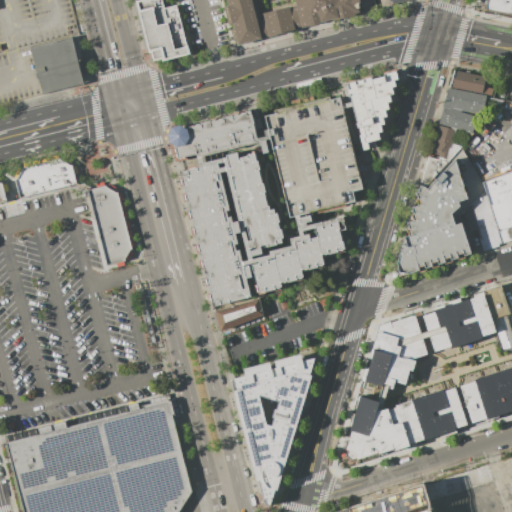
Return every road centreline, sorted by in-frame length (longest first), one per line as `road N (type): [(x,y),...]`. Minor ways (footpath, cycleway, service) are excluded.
road 1 (secondary): [(439,33),(356,310)]
road 2 (primary): [(238,487),(183,262)]
road 3 (primary): [(158,269),(215,493)]
road 4 (secondary): [(439,33),(416,25),(379,30),(220,70)]
road 5 (residential): [(511,435),(342,490),(301,494)]
road 6 (secondary): [(356,310),(301,494)]
road 7 (secondary): [(283,79),(439,33)]
road 8 (residential): [(511,261),(356,310)]
road 9 (primary): [(120,120),(158,269)]
road 10 (primary): [(183,262),(147,113)]
road 11 (secondary): [(147,113),(283,79)]
road 12 (secondary): [(0,151),(120,120)]
